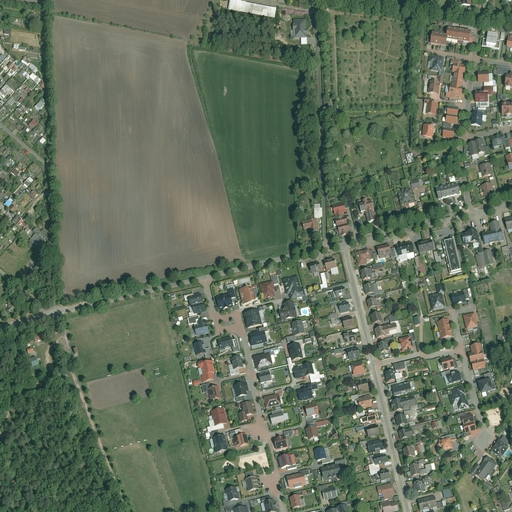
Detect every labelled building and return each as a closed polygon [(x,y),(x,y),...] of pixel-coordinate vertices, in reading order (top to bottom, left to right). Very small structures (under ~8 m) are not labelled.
[(278,8),(234,0),(232,0),(231,10),(276,19),(278,8)] [(307,20),(295,20),(296,24),(294,24),(294,31),(297,30),(297,38),(302,38),(308,38),(308,35),(310,35),(310,29),(308,29),(307,20)] [(432,34),(431,44),(446,46),(447,40),(471,42),(472,31),(447,28),(446,35),(432,34)] [(493,34),(487,33),(485,44),(491,45),(493,34)] [(499,35),(493,34),(491,45),(497,46),(499,35)] [(444,58),(429,55),(428,62),(432,63),(431,71),(442,72),(444,58)] [(461,61),(450,59),(450,64),(453,65),(452,74),(453,74),(452,86),(450,85),(449,93),(447,92),(446,97),(454,99),(455,95),(462,96),(466,65),(460,64),(461,61)] [(10,71),(11,73),(22,65),(19,61),(15,64),(13,62),(8,66),(11,70),(10,71)] [(36,74),(39,70),(30,62),(27,66),(36,74)] [(24,70),(20,74),(27,79),(30,75),(24,70)] [(489,71),(477,71),(478,83),(489,82),(489,71)] [(37,84),(41,80),(33,73),(29,77),(37,84)] [(440,82),(429,81),(428,94),(438,95),(440,82)] [(0,97),(2,100),(0,102),(3,104),(15,92),(6,84),(0,91),(0,97)] [(475,92),(475,103),(488,102),(488,95),(491,95),(491,87),(483,87),(483,92),(475,92)] [(11,98),(7,103),(11,106),(15,101),(11,98)] [(434,101),(424,100),(424,103),(426,103),(425,115),(436,116),(437,105),(433,104),(434,101)] [(38,111),(45,105),(41,101),(34,107),(38,111)] [(511,103),(501,104),(502,115),(511,114),(511,103)] [(446,115),(457,117),(458,108),(447,107),(446,115)] [(471,113),(470,125),(481,127),(483,114),(471,113)] [(445,123),(456,125),(457,117),(446,115),(445,123)] [(33,120),(28,125),(33,129),(38,124),(33,120)] [(433,126),(423,125),(422,137),(432,139),(433,126)] [(454,130),(443,128),(442,138),(453,139),(454,130)] [(503,135),(491,138),(493,147),(505,145),(503,135)] [(475,142),(467,144),(470,157),(478,155),(478,154),(485,153),(482,140),(474,141),(475,142)] [(1,164),(4,168),(11,162),(8,158),(1,164)] [(490,164),(479,166),(482,178),(492,175),(490,164)] [(23,185),(27,188),(34,181),(30,177),(23,185)] [(419,180),(411,181),(412,188),(420,186),(419,180)] [(490,184),(481,186),(484,200),(495,198),(492,187),(495,187),(493,180),(489,181),(490,184)] [(461,194),(459,182),(451,183),(454,196),(461,194)] [(454,196),(451,183),(444,185),(447,197),(454,196)] [(447,197),(444,185),(436,187),(439,199),(447,197)] [(412,188),(398,190),(401,204),(415,202),(412,188)] [(7,208),(14,202),(10,198),(4,204),(7,208)] [(372,199),(359,202),(361,212),(365,211),(373,209),(374,208),(372,199)] [(321,204),(315,204),(315,218),(323,217),(322,208),(321,208),(321,204)] [(344,204),(332,207),(334,216),(335,216),(336,220),(335,220),(337,228),(349,225),(347,217),(344,218),(343,214),(346,213),(344,204)] [(373,209),(365,211),(368,222),(376,220),(373,209)] [(310,229),(311,233),(318,231),(315,220),(309,221),(309,222),(302,224),(304,231),(310,229)] [(356,229),(362,229),(362,226),(363,226),(363,220),(355,221),(356,229)] [(491,231),(482,234),(485,245),(504,240),(499,221),(489,224),(491,231)] [(351,232),(349,226),(338,229),(340,235),(341,235),(341,237),(348,235),(347,233),(351,232)] [(467,234),(462,235),(464,244),(478,240),(475,230),(466,232),(467,234)] [(45,242),(35,234),(31,238),(41,247),(45,242)] [(462,271),(455,239),(444,241),(451,273),(462,271)] [(434,250),(431,240),(424,242),(427,252),(434,250)] [(427,252),(424,242),(417,244),(420,253),(427,252)] [(414,253),(411,243),(404,245),(406,255),(414,253)] [(388,245),(377,248),(379,257),(391,254),(388,245)] [(406,255),(404,245),(397,246),(399,256),(406,255)] [(369,250),(355,253),(359,267),(367,264),(366,261),(371,260),(369,250)] [(493,265),(490,251),(483,252),(487,266),(493,265)] [(335,259),(324,262),(326,271),(338,268),(335,259)] [(320,263),(309,266),(311,274),(322,271),(320,263)] [(372,269),(360,272),(362,281),(374,278),(372,269)] [(272,282),(260,285),(264,300),(278,297),(275,286),(279,285),(276,275),(270,277),(272,282)] [(300,276),(283,280),(287,295),(290,294),(291,300),(305,296),(300,276)] [(373,284),(363,287),(365,296),(375,293),(373,284)] [(430,296),(433,310),(445,308),(442,294),(445,294),(443,285),(436,286),(438,295),(430,296)] [(255,287),(240,291),(243,306),(258,302),(255,287)] [(347,296),(344,287),(335,290),(338,298),(347,296)] [(192,315),(195,314),(208,311),(205,303),(204,303),(201,293),(199,294),(198,292),(184,296),(185,302),(190,301),(191,306),(189,307),(192,315)] [(467,302),(465,293),(451,296),(453,305),(467,302)] [(232,294),(217,297),(220,311),(235,307),(232,294)] [(377,298),(367,301),(369,309),(379,307),(377,298)] [(17,306),(12,303),(5,310),(10,314),(17,306)] [(284,310),(279,311),(281,322),(300,317),(298,309),(294,310),(292,303),(283,305),(284,310)] [(351,311),(349,303),(339,305),(341,314),(351,311)] [(260,311),(244,314),(248,329),(262,326),(263,329),(268,328),(271,327),(270,322),(264,323),(260,311)] [(337,312),(330,314),(333,325),(340,323),(337,312)] [(380,313),(371,316),(373,325),(383,322),(380,313)] [(479,327),(476,313),(463,317),(466,330),(479,327)] [(194,325),(197,336),(211,333),(208,321),(201,323),(199,316),(187,319),(189,326),(194,325)] [(352,317),(342,320),(344,330),(355,327),(352,317)] [(437,323),(441,340),(453,337),(449,320),(437,323)] [(287,338),(288,344),(293,343),(297,342),(296,337),(306,335),(303,322),(291,324),(294,336),(287,338)] [(249,339),(251,347),(267,343),(266,341),(269,340),(267,333),(269,332),(268,328),(263,329),(260,330),(260,333),(251,335),(252,338),(249,339)] [(384,328),(374,330),(377,339),(386,336),(384,328)] [(357,343),(355,333),(343,336),(345,345),(357,343)] [(233,337),(218,341),(221,351),(233,348),(234,353),(239,351),(236,340),(234,341),(233,337)] [(414,350),(410,337),(399,340),(402,353),(414,350)] [(198,345),(194,346),(197,357),(204,355),(205,359),(211,358),(209,349),(205,350),(203,343),(202,344),(202,340),(197,341),(198,345)] [(289,347),(293,361),(304,359),(300,345),(303,344),(303,340),(297,342),(293,343),(294,346),(289,347)] [(386,343),(378,345),(381,354),(389,352),(386,343)] [(481,344),(470,347),(472,353),(469,354),(474,372),(487,368),(485,360),(481,344)] [(359,349),(347,352),(350,362),(361,359),(359,349)] [(254,357),(257,370),(273,366),(270,353),(254,357)] [(455,367),(453,357),(441,361),(443,371),(455,367)] [(229,366),(231,377),(240,375),(239,370),(244,369),(241,358),(232,360),(233,365),(229,366)] [(202,376),(203,383),(215,380),(214,374),(217,374),(214,361),(205,363),(204,361),(199,363),(200,368),(198,369),(200,376),(202,376)] [(408,369),(406,362),(395,365),(396,371),(408,369)] [(29,366),(31,371),(39,368),(37,363),(29,366)] [(366,374),(364,363),(351,366),(354,377),(366,374)] [(295,374),(296,380),(306,377),(307,378),(311,377),(312,384),(321,382),(319,372),(314,373),(312,364),(302,366),(303,367),(294,369),(295,374)] [(259,376),(261,385),(273,382),(269,370),(260,372),(261,376),(259,376)] [(394,372),(384,374),(386,383),(396,381),(394,372)] [(461,380),(458,372),(446,375),(449,384),(461,380)] [(485,382),(476,384),(480,397),(493,393),(491,387),(493,386),(489,374),(483,376),(485,382)] [(370,391),(368,382),(358,385),(360,393),(370,391)] [(246,383),(234,386),(237,399),(249,396),(246,383)] [(222,399),(219,387),(212,388),(211,384),(202,386),(204,394),(209,393),(211,402),(222,399)] [(469,408),(463,387),(452,390),(454,396),(450,397),(452,405),(457,404),(459,411),(469,408)] [(313,388),(297,392),(300,402),(315,398),(313,388)] [(280,395),(264,399),(266,409),(282,405),(280,395)] [(374,407),(371,396),(358,400),(361,411),(374,407)] [(391,400),(393,412),(403,410),(403,409),(415,406),(413,397),(401,400),(400,398),(391,400)] [(243,413),(239,414),(241,423),(249,421),(248,418),(255,416),(252,402),(241,405),(243,413)] [(317,404),(305,408),(307,417),(320,414),(317,404)] [(228,423),(224,410),(211,413),(215,427),(228,423)] [(282,414),(269,417),(271,426),(284,423),(282,414)] [(378,422),(376,414),(367,416),(369,424),(378,422)] [(475,423),(472,414),(462,418),(465,426),(462,426),(465,434),(477,431),(474,423),(475,423)] [(404,416),(395,418),(397,427),(407,425),(404,416)] [(380,435),(378,426),(367,429),(369,438),(380,435)] [(317,427),(306,430),(309,441),(320,438),(317,427)] [(411,429),(398,432),(399,441),(413,438),(411,429)] [(236,438),(243,436),(242,430),(235,431),(235,434),(236,438)] [(231,441),(237,439),(239,447),(248,445),(245,436),(243,436),(236,438),(235,434),(230,436),(231,441)] [(224,436),(212,439),(217,455),(229,451),(224,436)] [(498,439),(490,450),(502,459),(511,444),(511,442),(504,437),(501,441),(498,439)] [(286,438),(274,441),(277,451),(289,448),(286,438)] [(452,449),(449,438),(439,441),(442,452),(452,449)] [(384,451),(382,442),(368,445),(370,454),(384,451)] [(417,454),(425,453),(423,442),(416,443),(417,454)] [(412,448),(402,450),(405,460),(415,457),(413,450),(412,450),(412,448)] [(325,449),(315,451),(317,463),(322,462),(323,465),(332,463),(331,459),(328,460),(325,449)] [(279,459),(282,470),(293,468),(290,456),(279,459)] [(387,464),(386,456),(374,458),(376,466),(387,464)] [(487,457),(475,474),(485,482),(497,464),(487,457)] [(417,466),(410,468),(411,476),(432,473),(430,465),(425,466),(426,471),(418,472),(417,466)] [(338,467),(321,471),(324,483),(341,478),(338,467)] [(391,479),(389,471),(380,474),(382,482),(391,479)] [(303,475),(288,479),(291,490),(306,485),(303,475)] [(247,481),(249,492),(260,490),(258,478),(247,481)] [(429,480),(413,484),(415,494),(426,491),(425,489),(431,488),(429,480)] [(392,484),(377,487),(379,495),(382,494),(383,500),(393,497),(392,493),(394,492),(392,484)] [(247,511),(247,507),(238,509),(236,502),(241,501),(238,488),(227,491),(229,501),(223,502),(225,511),(247,511)] [(334,488),(322,491),(325,502),(337,499),(334,488)] [(294,498),(290,499),(292,510),(304,507),(301,497),(304,497),(303,492),(293,495),(294,498)] [(434,497),(417,502),(420,511),(437,507),(434,497)] [(264,504),(266,511),(276,511),(274,501),(271,502),(270,498),(261,500),(262,504),(264,504)] [(389,501),(378,503),(380,511),(398,511),(399,511),(397,502),(389,503),(389,501)] [(336,511),(332,511),(347,511),(346,507),(351,506),(350,502),(342,504),(343,508),(336,509),(336,511)]
